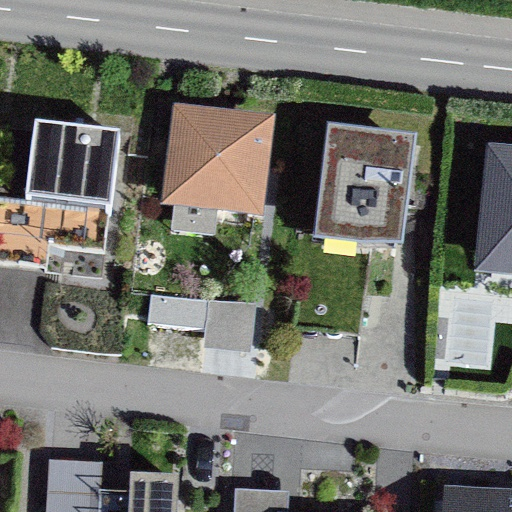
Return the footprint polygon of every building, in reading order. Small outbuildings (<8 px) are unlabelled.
[(275,119),(173,107),(161,210),(173,211),(171,233),(174,233),(173,244),(210,248),(211,237),(215,238),(218,216),(263,222),(275,119)] [(120,134),(34,124),(25,204),(0,201),(0,266),(101,278),(108,214),(111,214),(120,134)] [(403,255),(417,139),(326,128),(312,245),(325,246),(324,252),(356,256),(357,250),(403,255)] [(511,149),(487,148),(474,277),(511,280),(511,149)] [(147,326),(204,331),(203,349),(252,354),(257,305),(149,295),(147,326)] [(184,511),(186,480),(130,478),(129,497),(103,495),(104,465),(48,463),(45,511),(184,511)] [(511,511),(511,492),(443,489),(441,511),(511,511)] [(288,511),(289,493),(235,490),(233,511),(288,511)]
